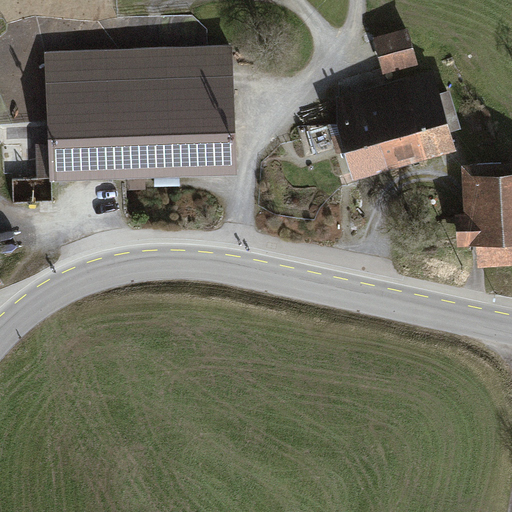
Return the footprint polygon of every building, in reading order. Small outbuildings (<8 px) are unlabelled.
[(407,31),(376,40),(384,68),(415,59),(407,31)] [(49,73),(53,179),(126,176),(126,166),(235,162),(231,66),(49,73)] [(432,73),(404,81),(418,127),(425,151),(453,143),(448,127),(455,125),(445,92),(439,94),(432,73)] [(344,140),(354,173),(387,163),(380,138),(418,127),(404,81),(339,100),(339,123),(342,134),(336,136),(338,142),(344,140)] [(387,163),(425,151),(418,127),(380,138),(387,163)] [(481,236),(485,260),(511,259),(511,174),(477,177),(479,214),(461,217),(462,238),(481,236)]
